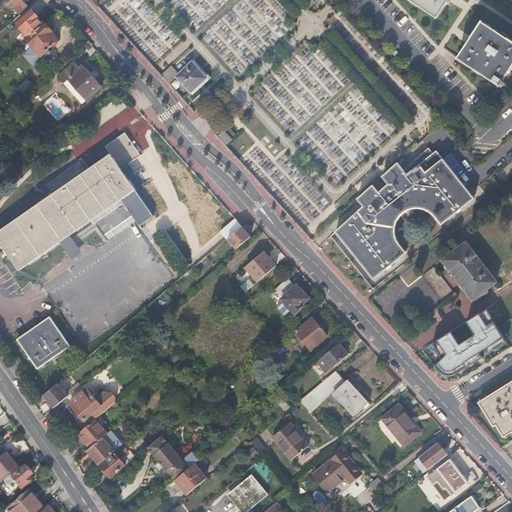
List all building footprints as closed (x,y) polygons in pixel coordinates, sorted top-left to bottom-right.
[(7,0),(19,13),(27,6),(21,0),(7,0)] [(450,0),(411,0),(438,18),(450,0)] [(31,12),(18,24),(19,25),(12,31),(17,37),(24,30),(30,37),(43,25),(31,12)] [(458,58),(504,88),(508,83),(505,81),(511,69),(511,39),(482,21),(458,58)] [(27,40),(33,47),(23,56),(31,65),(38,65),(51,54),(48,51),(59,41),(44,24),(43,25),(30,37),(27,40)] [(101,87),(83,66),(79,69),(74,63),(58,78),(64,84),(67,81),(85,101),(101,87)] [(177,77),(192,93),(208,79),(193,63),(180,75),(172,67),(161,76),(169,84),(177,77)] [(134,103),(142,96),(135,89),(128,96),(134,103)] [(116,103),(93,114),(98,123),(120,113),(116,103)] [(225,132),(218,138),(226,147),(233,140),(225,132)] [(59,243),(67,237),(89,221),(92,225),(122,204),(138,226),(152,216),(127,179),(120,169),(134,160),(139,157),(123,134),(105,147),(110,154),(0,230),(0,245),(18,271),(59,243)] [(334,230),(374,278),(407,250),(396,238),(394,229),(395,221),(402,211),(410,207),(421,206),(430,210),(441,222),(474,196),(442,157),(427,169),(419,162),(408,172),(397,161),(382,175),(389,182),(379,191),(373,184),(358,198),(364,205),(334,230)] [(234,219),(219,232),(225,240),(228,239),(241,228),(234,219)] [(316,226),(306,235),(311,241),(321,232),(316,226)] [(241,228),(228,239),(237,249),(250,237),(242,227),(241,228)] [(67,237),(59,243),(69,258),(77,252),(67,237)] [(497,281),(467,242),(444,260),(457,277),(459,275),(476,297),(497,281)] [(263,252),(245,267),(258,282),(275,267),(263,252)] [(454,293),(434,267),(422,276),(442,302),(454,293)] [(274,287),(283,298),(281,300),(283,301),(293,313),(295,315),(304,308),(302,306),(309,299),(297,286),(295,287),(286,277),(274,287)] [(247,280),(240,286),(245,292),(253,286),(247,280)] [(293,313),(283,301),(277,306),(277,309),(284,317),(287,318),(293,313)] [(291,326),(310,350),(327,336),(308,312),(291,326)] [(50,317),(17,339),(36,369),(70,347),(50,317)] [(441,338),(450,351),(467,340),(458,327),(441,338)] [(338,343),(317,361),(325,372),(332,366),(331,364),(333,363),(334,365),(347,354),(338,343)] [(336,371),(300,401),(310,413),(330,397),(337,405),(342,401),(356,416),(369,404),(349,381),(346,383),(336,371)] [(504,437),(511,431),(511,382),(480,403),(488,415),(490,414),(504,437)] [(43,396),(53,409),(66,397),(57,384),(43,396)] [(85,389),(68,404),(83,421),(91,414),(95,419),(104,411),(96,401),(85,389)] [(96,401),(104,411),(114,403),(112,400),(112,396),(108,396),(106,393),(96,401)] [(273,397),(282,408),(288,403),(279,393),(273,397)] [(381,418),(400,442),(418,428),(399,404),(381,418)] [(95,419),(77,434),(90,448),(105,435),(107,433),(95,419)] [(229,425),(234,431),(238,427),(233,421),(229,425)] [(308,446),(289,423),(272,437),(291,460),(308,446)] [(422,432),(418,428),(400,442),(404,447),(422,432)] [(87,450),(99,465),(114,452),(106,443),(109,441),(105,435),(90,448),(87,450)] [(199,460),(193,452),(183,460),(162,436),(148,448),(154,455),(153,455),(169,473),(175,480),(194,464),(199,460)] [(250,442),(260,454),(265,450),(256,438),(250,442)] [(424,452),(429,458),(425,461),(430,467),(447,454),(438,442),(424,452)] [(238,452),(234,448),(228,453),(232,457),(238,452)] [(258,454),(253,448),(247,452),(252,459),(258,454)] [(137,449),(130,455),(134,459),(141,454),(137,449)] [(343,450),(313,474),(327,492),(345,478),(349,483),(361,474),(343,450)] [(8,451),(6,453),(15,464),(18,462),(8,451)] [(0,479),(17,466),(15,464),(6,453),(5,452),(0,455),(0,479)] [(429,458),(424,452),(414,460),(424,472),(430,467),(425,461),(429,458)] [(115,453),(100,466),(110,477),(124,465),(115,453)] [(449,459),(426,476),(433,484),(437,480),(443,488),(445,487),(451,495),(467,482),(449,459)] [(23,464),(10,475),(19,487),(29,479),(26,475),(29,472),(23,464)] [(194,464),(175,480),(187,495),(206,479),(199,472),(200,471),(194,464)] [(251,474),(229,493),(245,511),(246,511),(267,494),(251,474)] [(380,477),(371,482),(376,489),(384,484),(380,477)] [(5,506),(9,511),(36,511),(42,507),(27,488),(5,506)] [(471,495),(447,511),(473,511),(480,507),(471,495)] [(284,511),(277,502),(265,511),(284,511)] [(42,507),(36,511),(54,511),(47,503),(42,507)]
